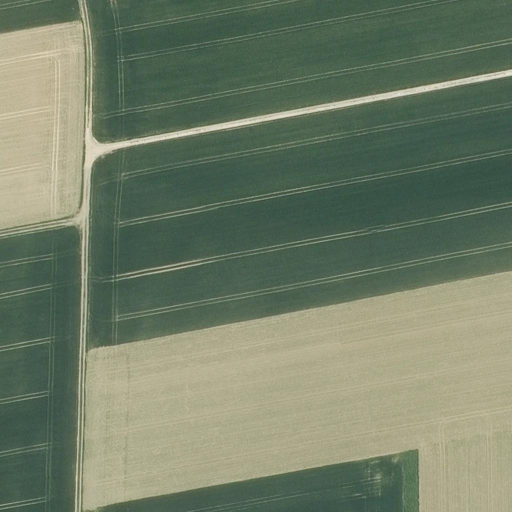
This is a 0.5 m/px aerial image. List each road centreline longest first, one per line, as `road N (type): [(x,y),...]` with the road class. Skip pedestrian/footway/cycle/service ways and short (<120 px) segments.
road 1 (track): [(77,511),(90,58),(81,0)]
road 2 (track): [(511,72),(88,151)]
